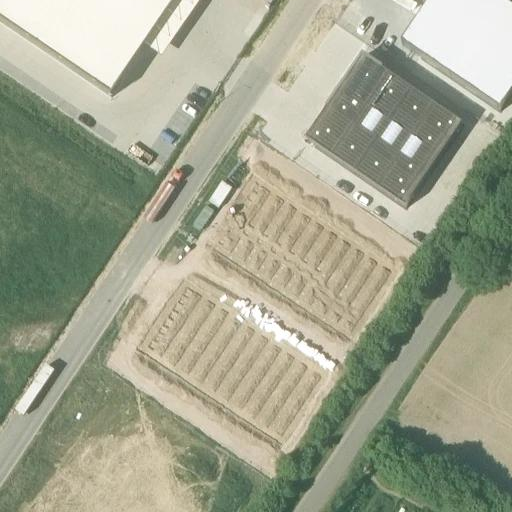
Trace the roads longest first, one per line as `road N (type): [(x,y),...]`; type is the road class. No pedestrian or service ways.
road 1 (unclassified): [(0,462),(307,0)]
road 2 (unclassified): [(307,511),(511,206)]
